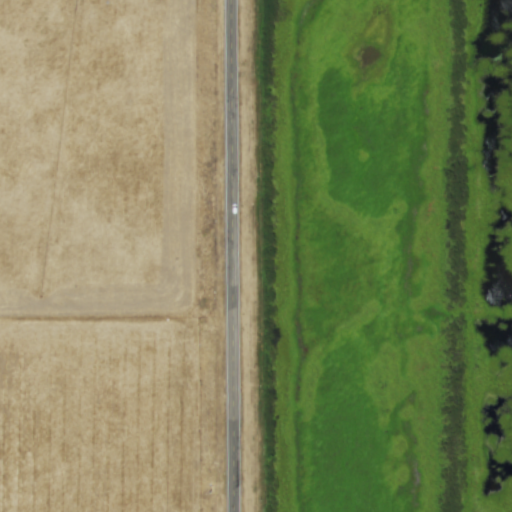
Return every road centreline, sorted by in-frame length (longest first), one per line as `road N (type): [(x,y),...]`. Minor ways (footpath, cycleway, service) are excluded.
road 1 (residential): [(472,511),(468,0)]
road 2 (tertiary): [(234,511),(231,0)]
